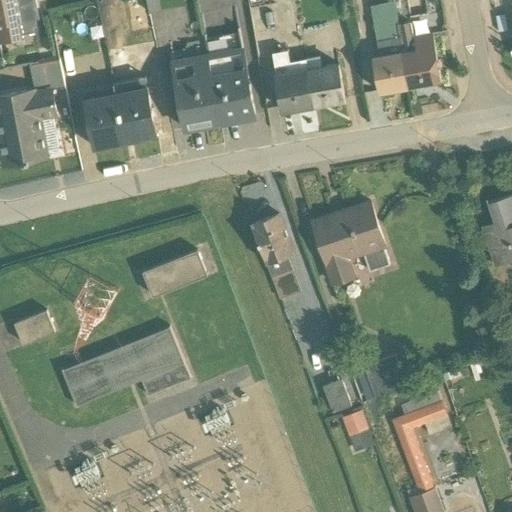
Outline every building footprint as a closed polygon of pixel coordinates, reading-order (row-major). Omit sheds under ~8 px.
[(39,15),(36,0),(0,0),(0,38),(25,33),(24,30),(38,28),(36,16),(39,15)] [(410,83),(398,21),(393,0),(382,0),(371,2),(379,51),(372,52),(379,91),(410,85),(410,83)] [(413,32),(428,29),(425,11),(410,14),(410,19),(413,32)] [(438,56),(433,30),(431,29),(428,29),(413,32),(410,19),(398,21),(410,83),(442,77),(440,64),(442,64),(440,55),(438,56)] [(221,118),(256,112),(240,30),(205,36),(221,118)] [(186,125),(221,118),(205,36),(187,40),(188,45),(172,48),(186,125)] [(284,110),(315,104),(306,54),(291,57),(289,46),(273,49),(284,110)] [(306,54),(315,104),(347,98),(340,58),(323,61),(321,52),(306,54)] [(54,113),(60,112),(54,85),(67,82),(61,54),(31,60),(36,85),(0,91),(0,137),(4,161),(22,157),(23,159),(31,158),(31,156),(49,153),(48,150),(56,149),(59,145),(54,113)] [(114,79),(127,139),(160,133),(149,80),(148,81),(146,73),(114,79)] [(94,146),(127,139),(114,79),(84,86),(94,146)] [(494,217),(482,221),(495,262),(511,256),(511,190),(488,198),(494,217)] [(371,197),(313,216),(332,280),(357,272),(352,255),(364,250),(370,267),(392,260),(371,197)] [(294,248),(279,209),(252,219),(280,295),(302,286),(289,251),(294,248)] [(144,267),(155,291),(208,270),(198,245),(144,267)] [(15,318),(24,339),(56,326),(47,305),(15,318)] [(171,322),(64,365),(78,401),(142,374),(149,390),(192,372),(171,322)] [(396,349),(356,364),(368,394),(408,380),(396,349)] [(343,374),(324,381),(333,406),(353,400),(343,374)] [(453,421),(438,385),(391,403),(394,413),(392,414),(418,481),(408,485),(418,511),(446,511),(447,511),(413,423),(426,418),(430,430),(453,421)] [(362,405),(343,413),(356,447),(375,439),(362,405)]
